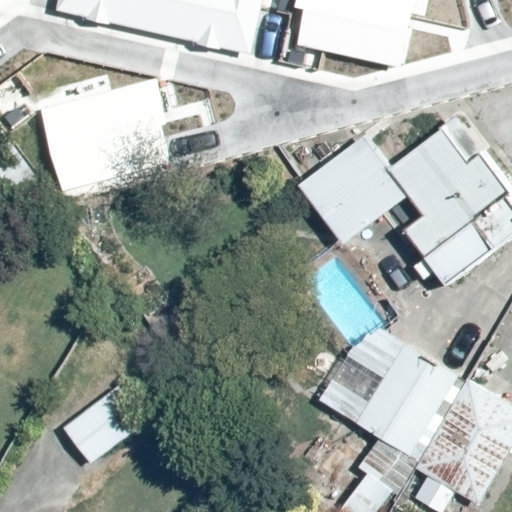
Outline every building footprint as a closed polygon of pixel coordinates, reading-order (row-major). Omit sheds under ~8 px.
[(186,0),(135,0),(184,11),(186,0)] [(256,0),(241,80),(382,109),(394,48),(364,42),(372,0),(256,0)] [(478,164),(450,124),(361,188),(337,155),(303,180),(348,241),(416,192),(430,211),(410,225),(451,283),(511,239),(511,183),(491,154),(478,164)] [(411,452),(459,371),(403,338),(381,375),(346,354),(320,397),(381,434),(360,469),(339,456),(319,490),(356,511),(379,511),(395,487),(403,492),(423,459),(421,458),(411,452)] [(421,458),(423,459),(435,466),(417,495),(444,511),(460,487),(483,501),(511,452),(511,402),(469,377),(421,458)] [(149,418),(121,382),(68,423),(95,459),(149,418)]
